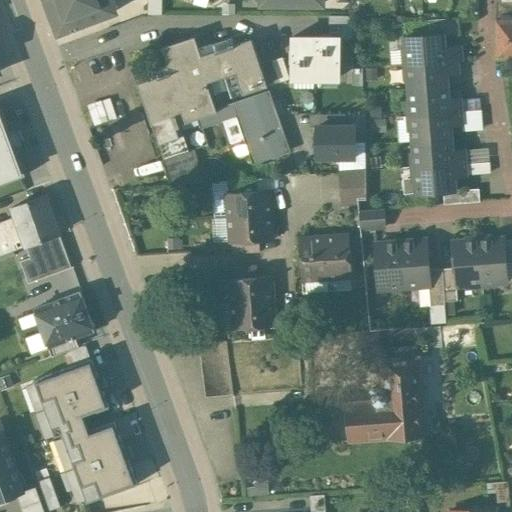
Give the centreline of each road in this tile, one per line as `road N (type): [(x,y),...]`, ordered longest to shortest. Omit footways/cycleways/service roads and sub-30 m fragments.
road 1 (residential): [(12,0),(197,510)]
road 2 (residential): [(511,178),(486,58),(488,0)]
